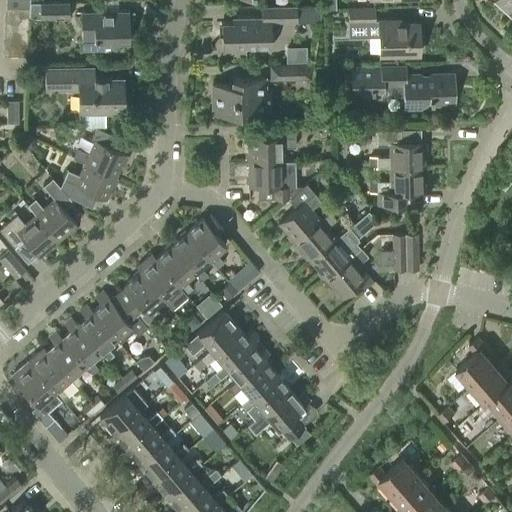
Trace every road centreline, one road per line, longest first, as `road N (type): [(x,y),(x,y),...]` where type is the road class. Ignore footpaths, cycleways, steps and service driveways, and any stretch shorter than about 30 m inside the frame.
road 1 (residential): [(511,313),(437,294),(394,306),(338,349),(209,195),(162,188)]
road 2 (residential): [(162,188),(0,334)]
road 3 (residential): [(162,188),(183,0)]
road 4 (residential): [(93,511),(0,398)]
